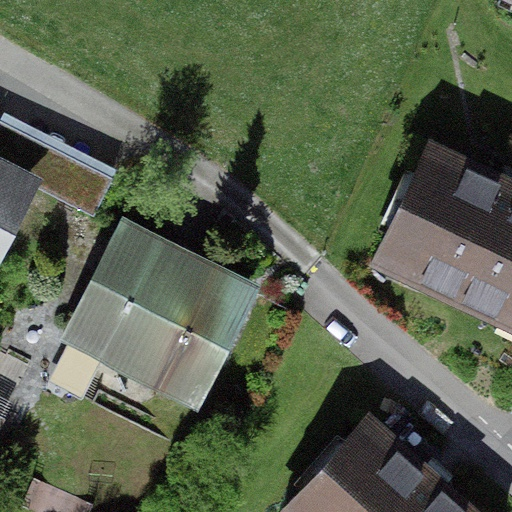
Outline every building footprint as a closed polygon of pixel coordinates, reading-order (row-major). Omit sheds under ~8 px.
[(0,164),(27,179),(92,213),(110,175),(0,119),(0,164)] [(511,311),(511,186),(426,146),(376,253),(380,254),(381,251),(419,268),(417,272),(503,311),(504,308),(511,311)] [(0,232),(27,179),(0,164),(0,232)] [(126,225),(72,332),(193,393),(247,286),(201,262),(195,274),(177,266),(183,253),(126,225)] [(285,505),(288,507),(291,504),(300,511),(470,511),(363,416),(285,505)]
